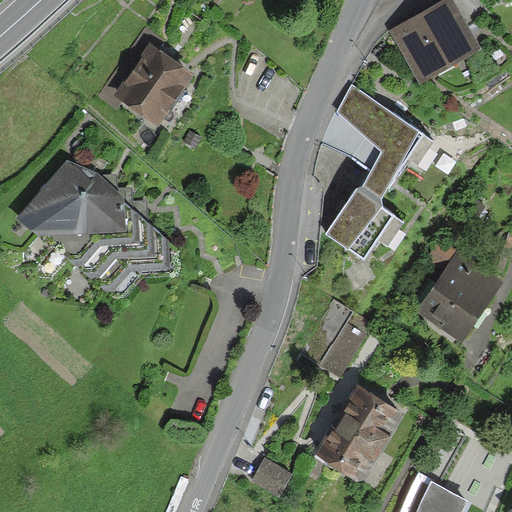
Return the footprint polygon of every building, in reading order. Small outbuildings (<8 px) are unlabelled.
[(474,41),(449,0),(442,0),(399,26),(425,70),(474,41)] [(511,0),(501,0),(498,1),(510,39),(511,38),(511,0)] [(155,125),(189,79),(149,50),(116,95),(155,125)] [(394,110),(351,87),(339,107),(385,140),(361,178),(383,192),(407,154),(417,161),(434,134),(394,110)] [(79,145),(54,152),(0,208),(0,230),(5,236),(18,235),(15,242),(26,255),(32,254),(32,255),(43,267),(106,263),(127,262),(132,204),(117,177),(109,179),(100,164),(91,167),(79,145)] [(383,192),(361,178),(327,231),(366,256),(378,237),(387,242),(404,215),(379,199),(383,192)] [(451,342),(490,281),(439,248),(400,309),(451,342)] [(320,366),(343,379),(374,325),(351,312),(320,366)] [(361,470),(398,405),(358,383),(321,447),(361,470)] [(265,458),(253,482),(280,497),(293,474),(265,458)] [(463,511),(467,506),(406,474),(391,500),(387,511),(463,511)] [(511,511),(511,481),(490,502),(499,511),(511,511)]
